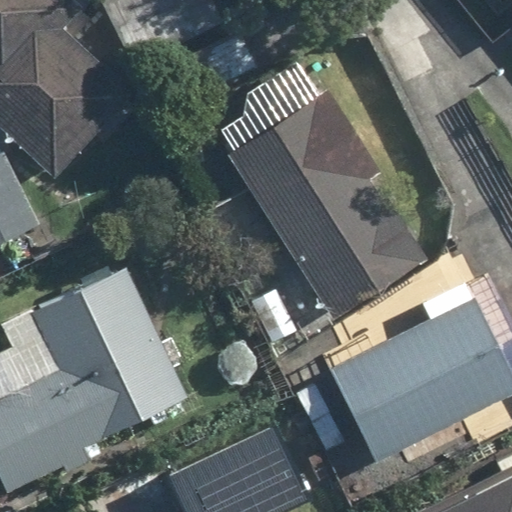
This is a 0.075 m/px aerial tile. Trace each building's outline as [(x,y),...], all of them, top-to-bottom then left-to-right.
[(79,2),(77,0),(0,0),(0,124),(51,171),(129,85),(60,22),(79,2)] [(212,0),(102,0),(128,56),(219,14),(212,0)] [(261,60),(245,30),(187,60),(203,91),(261,60)] [(296,60),(199,118),(332,329),(437,262),(399,202),(386,211),(362,173),(374,166),(321,82),(313,87),(296,60)] [(6,144),(0,147),(0,236),(43,215),(6,144)] [(191,396),(120,261),(24,311),(51,361),(0,387),(0,484),(5,494),(191,396)] [(511,321),(490,281),(469,292),(337,365),(390,463),(511,396),(511,321)] [(234,440),(148,476),(163,511),(238,511),(260,503),(234,440)] [(511,511),(511,460),(507,450),(391,509),(392,511),(511,511)]
